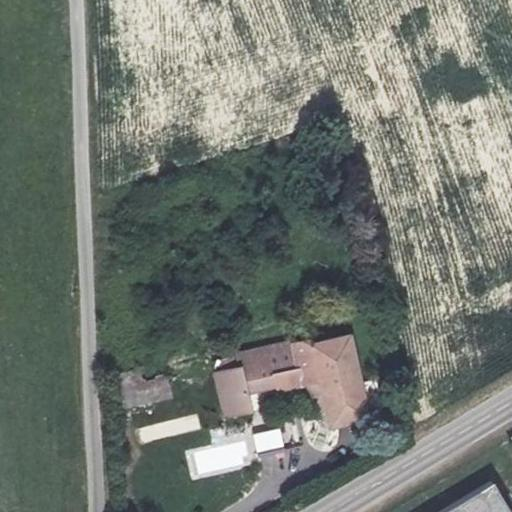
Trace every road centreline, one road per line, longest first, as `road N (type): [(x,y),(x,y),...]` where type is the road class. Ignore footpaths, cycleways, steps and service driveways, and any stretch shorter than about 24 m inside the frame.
road 1 (unclassified): [(77,0),(95,511)]
road 2 (tertiary): [(511,403),(322,511)]
